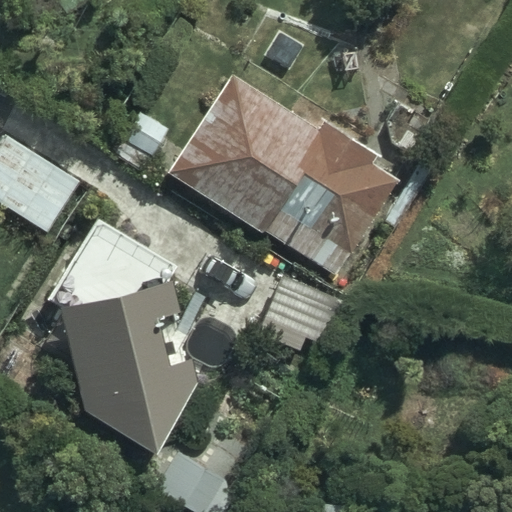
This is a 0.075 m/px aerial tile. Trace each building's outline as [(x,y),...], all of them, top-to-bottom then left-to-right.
[(64,0),(72,10),(85,0),(64,0)] [(229,71),(159,175),(328,289),(396,190),(365,169),(371,159),(314,120),(311,126),(229,71)] [(83,176),(3,130),(0,134),(0,202),(51,232),(83,176)] [(46,323),(58,330),(84,432),(156,465),(197,408),(190,377),(182,379),(172,336),(178,335),(170,301),(175,290),(95,242),(46,323)] [(340,304),(273,283),(258,331),(325,351),(340,304)]
